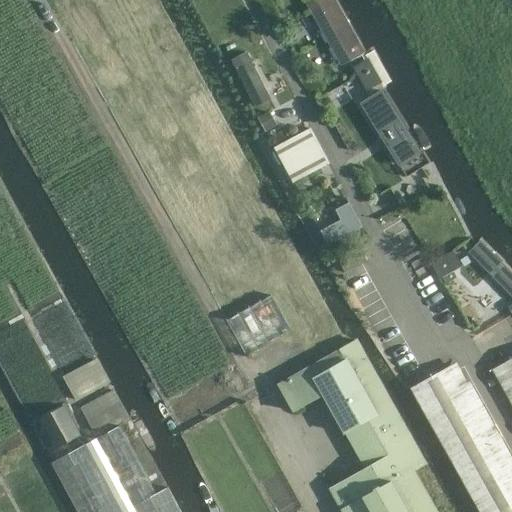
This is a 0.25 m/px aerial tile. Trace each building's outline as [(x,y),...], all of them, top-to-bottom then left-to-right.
[(303,0),(340,67),(361,55),(364,53),(334,0),(303,0)] [(403,173),(421,163),(427,159),(387,90),(363,104),(403,173)] [(328,164),(309,129),(273,149),(292,184),(328,164)] [(351,198),(334,205),(340,218),(322,226),(329,242),(364,226),(351,198)] [(511,272),(481,240),(467,253),(511,300),(511,272)] [(339,262),(345,273),(367,261),(362,250),(339,262)] [(454,251),(432,265),(441,279),(463,266),(454,251)] [(246,356),(256,350),(291,331),(271,294),(226,319),(246,356)] [(345,433),(355,451),(365,470),(329,489),(341,511),(436,511),(414,471),(426,464),(356,341),(278,385),(293,411),(322,395),(344,433),(345,433)] [(511,358),(492,369),(511,404),(511,358)] [(480,511),(511,511),(511,472),(452,364),(411,388),(480,511)] [(55,450),(81,436),(64,406),(39,420),(55,450)] [(179,511),(167,488),(156,494),(119,426),(51,463),(77,511),(179,511)]
